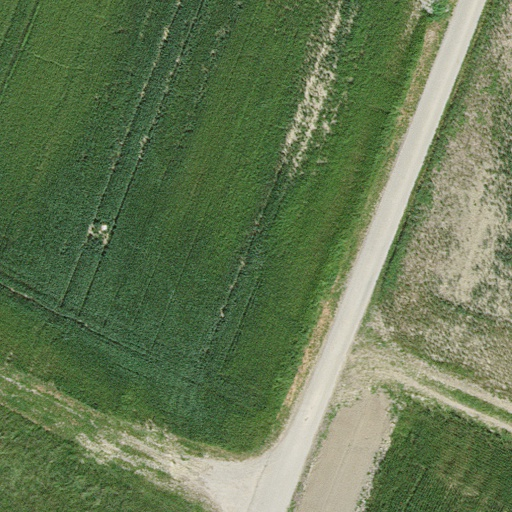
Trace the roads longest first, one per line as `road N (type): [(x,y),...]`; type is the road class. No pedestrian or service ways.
road 1 (unclassified): [(270,511),(473,0)]
road 2 (track): [(273,505),(0,373)]
road 3 (track): [(511,414),(339,336)]
